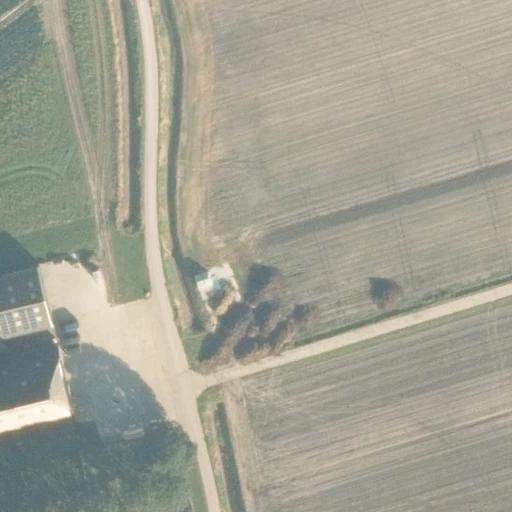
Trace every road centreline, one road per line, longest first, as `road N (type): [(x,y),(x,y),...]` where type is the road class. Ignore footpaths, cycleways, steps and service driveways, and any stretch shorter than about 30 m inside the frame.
road 1 (unclassified): [(213,511),(151,243),(150,60),(141,0)]
road 2 (track): [(183,387),(511,289)]
